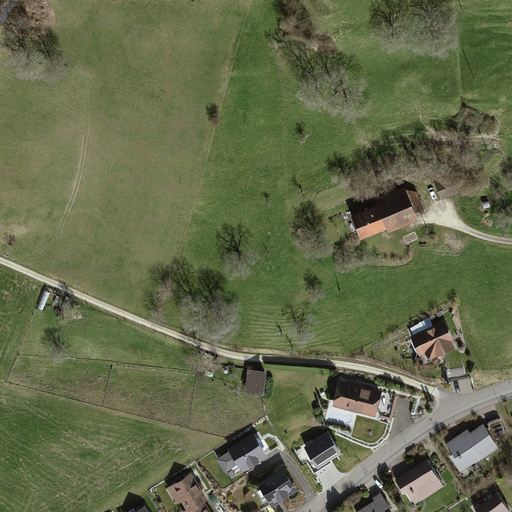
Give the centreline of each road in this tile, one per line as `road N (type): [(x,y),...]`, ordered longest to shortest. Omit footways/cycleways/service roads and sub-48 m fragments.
road 1 (track): [(459,404),(383,372),(227,354),(0,261)]
road 2 (residential): [(306,511),(422,426),(511,387)]
